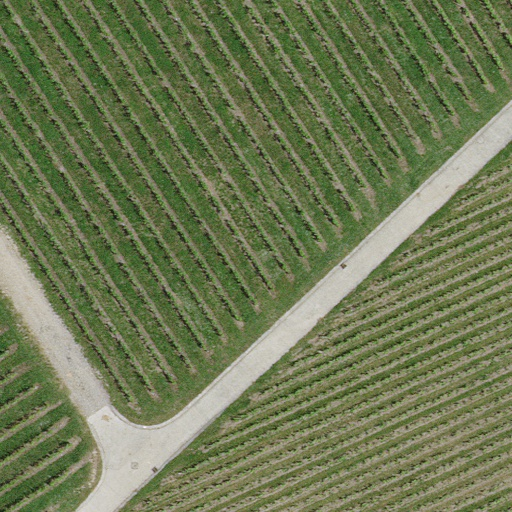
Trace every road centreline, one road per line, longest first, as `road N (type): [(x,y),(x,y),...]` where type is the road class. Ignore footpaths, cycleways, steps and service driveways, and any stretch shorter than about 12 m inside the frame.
road 1 (track): [(95,511),(511,120)]
road 2 (track): [(0,248),(140,469)]
